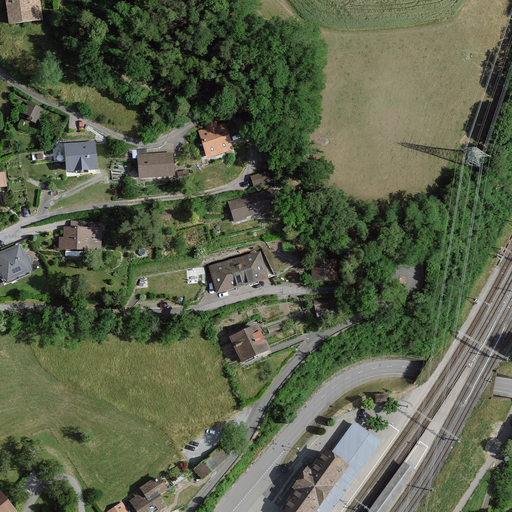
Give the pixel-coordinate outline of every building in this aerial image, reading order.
[(41,19),(38,0),(22,0),(7,2),(10,23),(41,19)] [(42,108),(29,102),(22,117),(36,123),(42,108)] [(206,125),(209,131),(198,135),(207,158),(233,149),(225,126),(219,128),(217,121),(206,125)] [(66,173),(99,170),(96,141),(63,144),(66,173)] [(173,152),(137,155),(139,178),(174,175),(173,152)] [(255,188),(271,184),(268,173),(252,177),(255,188)] [(245,220),(244,217),(269,209),(263,191),(226,203),(233,224),(245,220)] [(157,212),(157,220),(169,220),(168,212),(157,212)] [(60,247),(60,256),(78,256),(78,248),(99,248),(99,229),(60,229),(60,238),(54,238),(54,247),(60,247)] [(20,246),(0,253),(0,275),(8,281),(30,272),(32,260),(20,246)] [(267,279),(260,254),(212,269),(219,293),(267,279)] [(335,279),(334,263),(315,264),(316,280),(335,279)] [(321,298),(308,301),(310,312),(324,310),(321,298)] [(222,338),(234,363),(262,349),(250,325),(222,338)] [(327,511),(376,443),(349,423),(327,452),(347,466),(314,511),(327,511)] [(194,469),(203,479),(229,456),(221,447),(194,469)] [(327,452),(326,451),(311,472),(307,469),(294,488),(299,491),(284,510),(286,511),(314,511),(347,466),(327,452)] [(185,461),(160,478),(167,489),(193,473),(185,461)] [(386,511),(415,471),(403,464),(368,511),(386,511)] [(134,495),(135,497),(129,501),(135,511),(159,511),(166,508),(158,495),(167,489),(160,478),(134,495)] [(0,511),(10,511),(0,499),(0,511)] [(128,511),(122,502),(107,511),(106,511),(128,511)]
